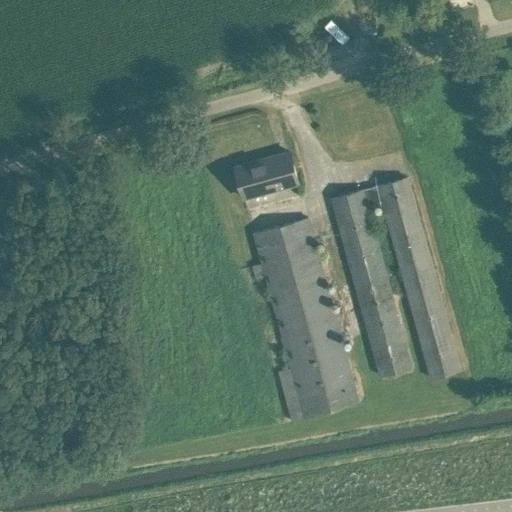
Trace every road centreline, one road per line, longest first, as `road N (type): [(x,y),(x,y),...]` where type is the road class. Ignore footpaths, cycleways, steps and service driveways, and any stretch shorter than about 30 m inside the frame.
road 1 (unclassified): [(0,167),(511,26)]
road 2 (track): [(469,403),(0,477)]
